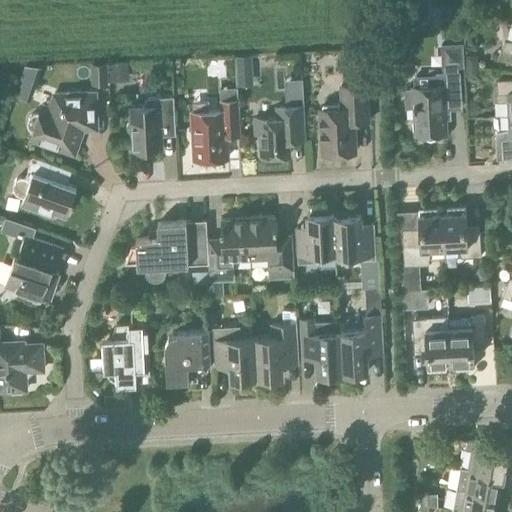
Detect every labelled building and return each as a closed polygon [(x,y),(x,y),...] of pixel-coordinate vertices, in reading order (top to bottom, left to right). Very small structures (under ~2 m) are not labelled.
[(511,40),(505,40),(498,58),(511,62),(511,40)] [(437,72),(437,75),(413,76),(413,89),(405,89),(406,107),(415,107),(416,134),(446,133),(445,109),(460,108),(458,64),(460,64),(459,42),(439,44),(440,64),(442,64),(443,72),(437,72)] [(465,64),(477,66),(476,55),(464,56),(465,64)] [(93,62),(93,83),(106,83),(106,62),(93,62)] [(111,80),(128,79),(127,62),(110,63),(111,80)] [(477,74),(477,66),(465,64),(465,75),(477,74)] [(511,78),(497,80),(498,101),(508,100),(509,115),(511,114),(511,78)] [(322,152),(356,150),(355,120),(371,119),(369,83),(341,85),(342,100),(335,107),(320,108),(322,152)] [(81,92),(81,91),(66,92),(67,93),(54,93),(47,115),(37,112),(34,113),(31,114),(29,117),(28,120),(28,123),(29,126),(31,129),(34,130),(31,138),(64,150),(66,145),(76,149),(83,128),(97,128),(96,92),(81,92)] [(133,149),(163,148),(162,135),(176,134),(174,96),(149,97),(145,101),(145,105),(130,106),(133,149)] [(194,159),(228,157),(227,136),(240,135),(238,98),(220,99),(220,110),(192,111),(194,159)] [(306,139),(304,104),(276,106),(276,116),(255,118),(255,134),(259,133),(261,155),(291,154),(290,140),(306,139)] [(510,128),(496,131),(497,151),(497,158),(511,157),(511,114),(509,115),(510,128)] [(59,180),(63,166),(33,156),(25,177),(21,176),(17,178),(14,182),(14,186),(16,191),(19,194),(24,196),(21,205),(54,216),(55,212),(66,216),(77,186),(59,180)] [(447,212),(443,212),(445,247),(458,246),(461,256),(479,255),(478,225),(467,225),(466,204),(447,206),(447,212)] [(420,227),(402,228),(404,265),(428,264),(429,259),(432,248),(445,247),(443,212),(438,212),(438,206),(419,207),(420,227)] [(334,213),(336,254),(361,253),(361,259),(376,258),(374,223),(361,223),(361,215),(348,215),(347,212),(334,213)] [(335,254),(336,254),(334,213),(308,214),(309,226),(297,227),(298,262),(320,261),(319,252),(335,251),(335,254)] [(249,217),(251,257),(268,256),(269,277),(294,276),(292,233),(276,233),(275,215),(249,217)] [(234,258),(251,257),(249,217),(222,218),(223,236),(207,237),(209,262),(210,280),(235,279),(234,258)] [(64,247),(44,240),(33,237),(36,228),(5,218),(1,230),(24,238),(20,248),(21,249),(18,258),(14,257),(5,283),(50,299),(60,272),(52,270),(55,260),(59,262),(64,247)] [(138,266),(146,266),(147,270),(148,273),(150,275),(152,276),(155,276),(159,276),(162,275),(164,272),(166,270),(166,267),(166,265),(209,262),(207,237),(206,219),(158,222),(158,236),(136,237),(136,245),(132,245),(125,262),(137,261),(138,266)] [(511,277),(508,277),(502,295),(511,298),(511,304),(510,311),(511,311),(511,277)] [(274,335),(255,336),(258,376),(283,375),(283,364),(299,363),(297,322),(296,308),(282,309),(283,323),(273,323),(274,335)] [(366,329),(341,331),(343,372),(369,370),(368,347),(384,346),(382,313),(366,314),(366,329)] [(471,316),(449,317),(449,327),(451,362),(456,362),(456,368),(475,367),(474,341),(486,340),(485,314),(471,315),(471,316)] [(426,317),(412,318),(414,344),(426,343),(428,369),(447,368),(447,362),(451,362),(449,327),(449,317),(449,316),(426,317)] [(314,317),(301,318),(303,351),(316,350),(316,357),(317,373),(343,372),(341,331),(341,319),(315,320),(314,317)] [(150,369),(148,321),(116,322),(112,336),(103,336),(105,369),(108,369),(108,373),(110,376),(113,379),(117,380),(117,383),(137,382),(136,370),(150,369)] [(236,326),(212,327),(215,367),(231,366),(232,378),(258,376),(255,336),(241,337),(240,332),(236,332),(236,326)] [(210,363),(208,329),(177,330),(177,334),(174,334),(171,335),(169,338),(167,340),(166,343),(166,347),(165,347),(167,381),(198,380),(198,370),(196,368),(199,364),(210,363)] [(24,344),(24,341),(1,342),(1,354),(0,354),(0,390),(26,389),(25,374),(27,373),(32,369),(33,370),(43,369),(42,343),(24,344)] [(116,394),(104,394),(104,405),(116,404),(116,394)] [(468,469),(502,475),(504,475),(508,453),(472,446),(468,469)] [(502,475),(468,469),(459,467),(455,488),(498,496),(502,475)] [(466,511),(494,511),(498,496),(455,488),(451,509),(461,511),(466,511)]
